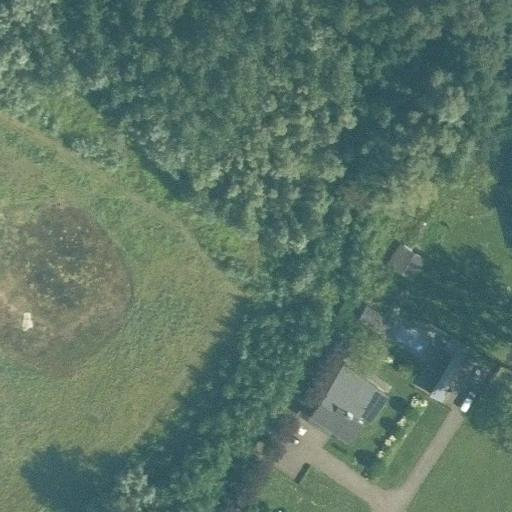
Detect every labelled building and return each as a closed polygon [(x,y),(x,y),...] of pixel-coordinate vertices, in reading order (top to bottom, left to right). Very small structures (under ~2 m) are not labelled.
[(407,274),(420,254),(403,243),(390,264),(407,274)] [(366,304),(358,317),(376,327),(384,314),(383,314),(382,315),(366,305),(367,304),(366,304)] [(451,349),(425,387),(437,396),(469,341),(451,329),(442,342),(451,349)] [(440,343),(439,342),(425,364),(426,365),(435,370),(448,348),(440,343)] [(343,363),(340,368),(307,417),(321,426),(325,420),(347,435),(361,414),(356,411),(374,384),(343,363)] [(226,511),(231,505),(220,498),(218,496),(212,505),(215,506),(223,511),(226,511)]
